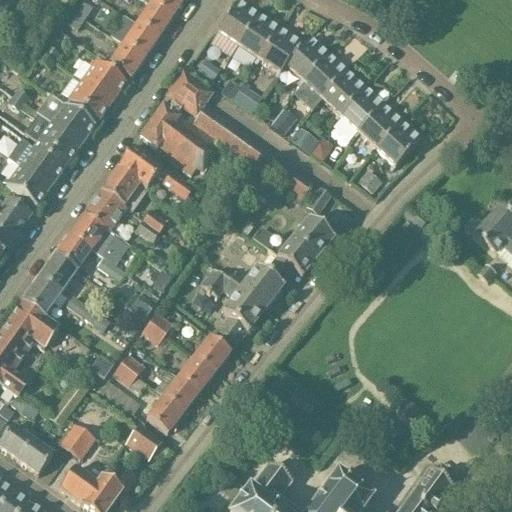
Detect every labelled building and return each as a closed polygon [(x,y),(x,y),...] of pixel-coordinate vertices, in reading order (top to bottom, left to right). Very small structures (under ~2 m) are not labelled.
[(1,0),(0,0),(0,20),(10,6),(1,0)] [(155,0),(149,9),(171,23),(185,3),(180,0),(155,0)] [(216,37),(236,51),(257,20),(236,6),(216,37)] [(83,7),(76,18),(85,24),(92,13),(83,7)] [(149,9),(134,31),(156,45),(171,23),(149,9)] [(85,24),(76,18),(68,29),(77,36),(85,24)] [(236,51),(258,65),(278,34),(257,20),(236,51)] [(134,31),(122,50),(144,64),(156,45),(134,31)] [(278,34),(258,65),(279,79),(284,71),(302,50),(278,34)] [(284,71),(302,87),(328,60),(308,42),(302,50),(284,71)] [(122,50),(108,71),(129,85),(144,64),(122,50)] [(345,76),(328,60),(302,87),(320,104),(345,76)] [(220,71),(207,64),(200,75),(212,84),(220,71)] [(96,67),(81,87),(112,109),(126,89),(96,67)] [(320,104),(338,121),(364,93),(345,76),(320,104)] [(194,120),(210,99),(183,79),(168,101),(194,120)] [(112,109),(81,87),(71,80),(62,92),(72,100),(68,105),(98,127),(112,109)] [(262,100),(243,88),(233,105),(250,118),(262,100)] [(357,138),(382,111),(364,93),(338,121),(357,138)] [(17,95),(12,101),(24,110),(28,103),(17,95)] [(49,99),(36,119),(80,151),(94,132),(49,99)] [(36,119),(24,110),(12,101),(6,109),(18,117),(19,115),(33,125),(23,139),(36,149),(66,171),(80,151),(36,119)] [(300,122),(307,111),(292,102),(285,113),(300,122)] [(191,130),(202,137),(215,118),(205,110),(191,130)] [(200,178),(214,159),(208,155),(214,147),(161,111),(140,141),(165,161),(164,162),(190,180),(194,174),(200,178)] [(357,138),(376,155),(400,127),(382,111),(357,138)] [(293,125),(279,115),(270,128),(283,137),(293,125)] [(202,137),(212,145),(226,125),(215,118),(202,137)] [(236,132),(226,125),(212,145),(222,152),(236,132)] [(420,145),(400,127),(376,155),(394,173),(420,145)] [(309,137),(300,131),(290,144),(300,150),(309,137)] [(222,152),(233,159),(246,140),(236,132),(222,152)] [(233,159),(243,166),(257,147),(246,140),(233,159)] [(333,148),(322,140),(311,156),(321,163),(333,148)] [(9,165),(19,173),(49,194),(66,171),(36,149),(32,154),(23,147),(9,165)] [(254,174),(267,155),(257,147),(243,166),(254,174)] [(162,172),(160,176),(152,171),(130,155),(116,175),(145,196),(154,184),(184,206),(193,194),(162,172)] [(254,174),(259,177),(272,158),(267,155),(254,174)] [(280,192),(293,173),(272,158),(259,177),(280,192)] [(49,194),(19,173),(5,191),(35,213),(49,194)] [(280,192),(290,199),(303,180),(293,173),(280,192)] [(116,175),(99,199),(124,216),(130,220),(146,197),(145,196),(116,175)] [(381,187),(366,175),(359,184),(372,196),(381,187)] [(300,207),(307,211),(305,213),(318,221),(330,201),(319,194),(312,189),(314,187),(303,180),(290,199),(300,207)] [(124,216),(99,199),(84,221),(108,238),(124,216)] [(0,210),(0,222),(19,236),(30,219),(8,203),(2,212),(0,210)] [(408,209),(404,214),(400,219),(419,236),(424,230),(428,225),(408,209)] [(511,259),(511,219),(502,211),(476,239),(495,257),(497,258),(498,257),(503,251),(510,257),(511,259)] [(149,216),(142,226),(158,238),(165,228),(149,216)] [(322,257),(333,243),(333,244),(343,231),(326,217),(316,230),(308,223),(281,257),(276,263),(293,276),(301,283),(322,257)] [(111,240),(108,238),(84,221),(69,241),(90,257),(91,256),(102,264),(112,271),(127,251),(119,246),(111,240)] [(0,249),(6,254),(19,236),(0,222),(0,249)] [(158,238),(142,226),(134,237),(151,248),(158,238)] [(266,255),(276,242),(261,232),(251,245),(266,255)] [(58,257),(54,262),(75,277),(90,257),(69,241),(58,257)] [(75,277),(54,262),(38,284),(22,307),(44,322),(60,300),(76,277),(75,277)] [(219,267),(212,276),(263,317),(283,292),(282,291),(293,276),(276,263),(263,279),(258,274),(259,273),(258,272),(245,288),(219,267)] [(107,279),(112,273),(113,271),(112,271),(102,264),(96,272),(107,279)] [(488,288),(497,278),(491,273),(486,269),(478,280),(483,284),(488,288)] [(118,287),(124,279),(113,271),(112,273),(107,279),(118,287)] [(217,303),(222,297),(232,304),(220,319),(222,320),(223,319),(228,323),(216,338),(234,353),(238,347),(246,337),(263,317),(212,276),(200,289),(217,303)] [(77,320),(81,315),(83,317),(87,312),(72,301),(65,311),(77,320)] [(22,308),(7,328),(31,345),(43,354),(59,333),(44,322),(22,307),(22,308)] [(102,337),(108,327),(87,312),(83,317),(81,315),(77,320),(102,337)] [(152,322),(148,328),(164,341),(172,330),(156,317),(152,322)] [(3,333),(0,337),(0,391),(2,392),(12,400),(15,402),(16,401),(18,403),(30,387),(14,376),(33,348),(30,347),(31,345),(7,328),(3,333)] [(164,341),(148,328),(140,338),(156,351),(164,341)] [(209,342),(192,363),(214,379),(230,358),(209,342)] [(107,378),(112,371),(97,361),(89,374),(103,384),(107,378)] [(120,370),(135,382),(143,372),(127,361),(120,370)] [(192,363),(177,383),(198,399),(214,379),(192,363)] [(127,392),(135,382),(120,370),(112,380),(127,392)] [(182,419),(198,399),(177,383),(161,403),(182,419)] [(130,419),(137,408),(108,387),(101,398),(130,419)] [(9,410),(19,417),(22,413),(23,414),(26,409),(18,403),(16,401),(15,402),(9,410)] [(166,440),(182,419),(161,403),(145,424),(166,440)] [(22,413),(19,417),(32,426),(38,418),(26,409),(23,414),(22,413)] [(12,418),(1,410),(0,411),(0,421),(7,426),(12,418)] [(60,432),(70,419),(57,410),(48,423),(60,432)] [(57,451),(68,459),(84,437),(73,429),(57,451)] [(0,446),(0,454),(17,467),(32,445),(11,431),(0,446)] [(149,465),(162,448),(138,431),(126,448),(149,465)] [(84,437),(68,459),(80,466),(94,445),(92,443),(84,437)] [(37,481),(52,460),(32,445),(17,467),(37,481)] [(310,511),(285,511),(282,510),(286,506),(280,502),(290,488),(267,470),(248,495),(235,511),(432,511),(456,481),(437,468),(433,475),(430,473),(400,511),(363,511),(370,503),(336,477),(310,511)] [(58,495),(78,510),(94,489),(73,473),(58,495)] [(136,483),(125,475),(113,491),(99,481),(94,489),(78,510),(80,511),(109,511),(121,496),(124,499),(136,483)] [(0,511),(10,498),(0,490),(0,511)] [(10,498),(0,511),(20,511),(24,507),(10,498)]
